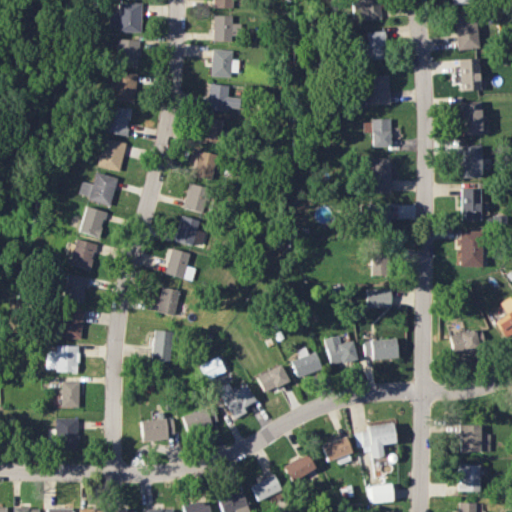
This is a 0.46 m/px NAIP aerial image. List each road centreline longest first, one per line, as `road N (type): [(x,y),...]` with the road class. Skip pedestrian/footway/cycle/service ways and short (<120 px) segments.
road 1 (residential): [(0,473),(113,476),(212,460),(247,451),(327,405),(511,369)]
road 2 (residential): [(421,511),(426,133),(415,0)]
road 3 (residential): [(113,476),(118,322),(170,111),(174,0)]
